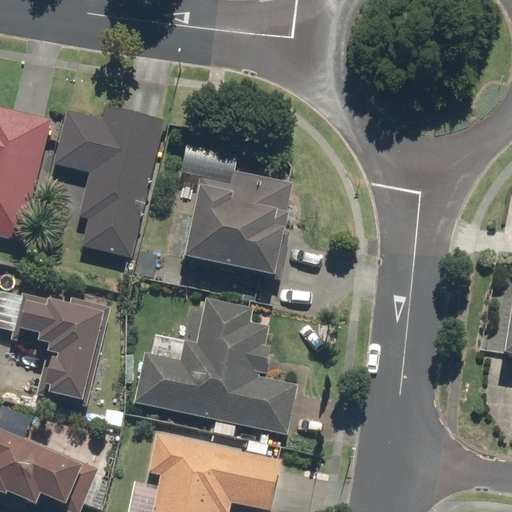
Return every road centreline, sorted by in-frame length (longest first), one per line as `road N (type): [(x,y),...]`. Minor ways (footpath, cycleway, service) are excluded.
road 1 (residential): [(417,146),(394,456)]
road 2 (residential): [(336,39),(28,0)]
road 3 (residential): [(417,146),(383,132),(356,108),(340,75),(336,39)]
